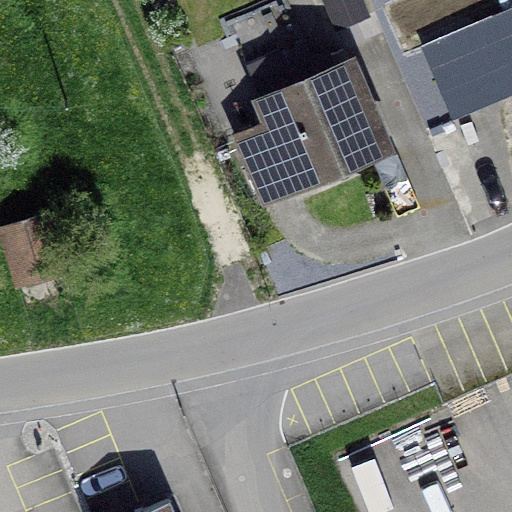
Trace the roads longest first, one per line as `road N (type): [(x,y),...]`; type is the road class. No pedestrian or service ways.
road 1 (unclassified): [(511,250),(234,338),(0,381)]
road 2 (track): [(234,338),(219,235),(120,0)]
